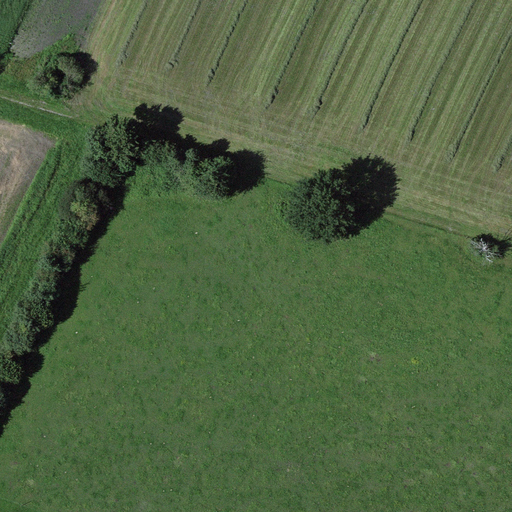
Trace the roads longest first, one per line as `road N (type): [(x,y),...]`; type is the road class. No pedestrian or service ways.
road 1 (track): [(511,244),(0,91)]
road 2 (track): [(0,429),(138,132)]
